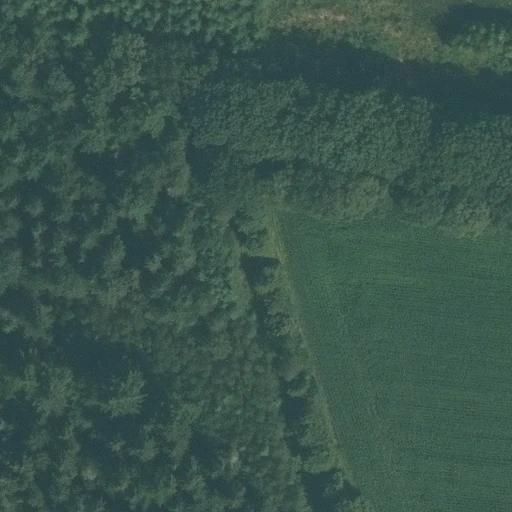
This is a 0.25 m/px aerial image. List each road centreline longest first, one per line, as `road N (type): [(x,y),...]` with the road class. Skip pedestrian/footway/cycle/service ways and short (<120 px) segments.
road 1 (track): [(218,79),(511,121)]
road 2 (track): [(0,41),(218,79)]
